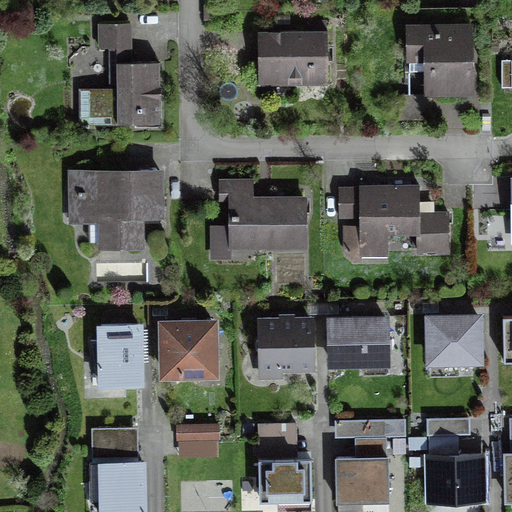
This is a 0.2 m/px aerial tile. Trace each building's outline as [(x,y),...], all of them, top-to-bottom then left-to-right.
[(260,83),(326,83),(326,19),(308,19),(308,28),(260,28),(260,83)] [(100,49),(130,49),(130,23),(100,24),(100,49)] [(470,28),(409,30),(410,71),(429,71),(430,90),(472,89),(470,28)] [(511,59),(500,60),(500,87),(511,87),(511,59)] [(159,62),(114,62),(114,87),(80,87),(80,123),(159,122),(159,62)] [(90,246),(142,246),(142,220),(164,220),(164,170),(70,170),(70,220),(89,220),(90,246)] [(255,179),(220,179),(220,204),(231,204),(232,249),(301,248),(301,195),(255,195),(255,179)] [(446,257),(446,217),(417,217),(417,186),(386,186),(361,186),(361,193),(336,193),(336,223),(361,223),(361,256),(387,256),(386,235),(416,235),(416,258),(446,257)] [(511,359),(511,313),(503,314),(504,360),(511,359)] [(480,359),(478,315),(428,318),(430,361),(480,359)] [(386,360),(384,318),(331,320),(334,363),(386,360)] [(311,367),(309,320),(259,322),(261,369),(311,367)] [(216,371),(215,323),(163,324),(165,372),(216,371)] [(141,382),(140,324),(96,324),(97,383),(141,382)] [(466,418),(429,418),(429,433),(467,433),(466,418)] [(385,421),(338,420),(338,434),(385,434),(385,421)] [(296,422),(258,423),(258,438),(296,437),(296,422)] [(217,424),(180,423),(180,438),(217,438),(217,424)] [(120,426),(90,426),(91,441),(119,441),(120,426)] [(296,437),(258,438),(259,458),(296,457),(296,437)] [(119,456),(119,441),(91,441),(91,456),(119,456)] [(480,454),(430,454),(430,499),(480,499),(480,454)] [(389,455),(337,457),(339,500),(390,499),(389,455)] [(312,499),(311,456),(296,457),(259,458),(260,500),(312,499)] [(142,511),(142,463),(89,463),(89,483),(102,483),(102,511),(142,511)]
